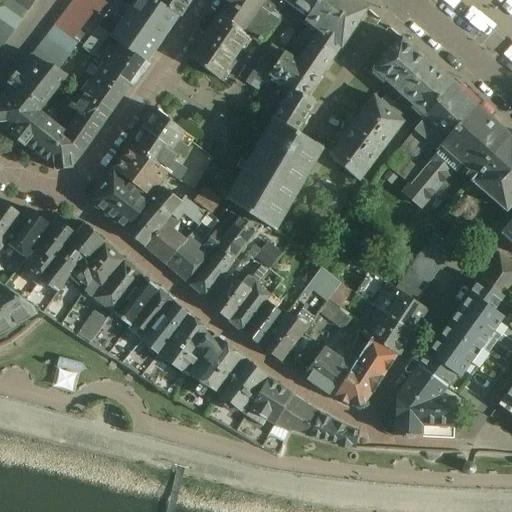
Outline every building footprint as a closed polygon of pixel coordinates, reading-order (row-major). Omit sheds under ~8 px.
[(27,12),(10,0),(6,0),(1,7),(21,21),(27,12)] [(34,3),(30,0),(10,0),(27,12),(34,3)] [(75,0),(55,27),(72,40),(79,32),(89,19),(94,12),(102,2),(103,0),(75,0)] [(119,26),(111,38),(122,46),(146,63),(178,16),(160,4),(154,0),(137,0),(125,18),(119,26)] [(163,0),(160,4),(178,16),(180,18),(191,0),(163,0)] [(229,0),(220,15),(249,38),(259,46),(264,40),(265,41),(282,17),(273,11),(276,8),(268,0),(229,0)] [(319,0),(282,0),(307,18),(319,0)] [(368,9),(356,0),(319,0),(307,18),(304,23),(318,32),(340,46),(342,47),(368,9)] [(125,18),(102,2),(94,12),(104,19),(106,17),(119,26),(125,18)] [(21,21),(1,7),(0,9),(0,20),(14,31),(21,21)] [(249,38),(220,15),(190,59),(220,81),(249,38)] [(99,28),(89,19),(79,32),(88,40),(89,41),(99,28)] [(14,31),(0,20),(0,34),(8,40),(14,31)] [(76,43),(72,40),(55,27),(31,55),(51,69),(53,66),(58,70),(66,62),(78,45),(76,44),(76,43)] [(99,28),(89,41),(88,40),(81,48),(92,57),(109,35),(104,31),(103,31),(99,28)] [(318,32),(299,63),(283,53),(269,76),(292,90),(292,89),(307,98),(340,46),(318,32)] [(453,84),(402,38),(374,71),(426,117),(453,84)] [(146,63),(122,46),(106,68),(131,85),(146,63)] [(271,46),(247,84),(259,92),(269,76),(283,53),(271,46)] [(51,69),(31,55),(16,74),(7,84),(10,86),(0,99),(0,127),(25,148),(26,147),(25,146),(47,119),(39,112),(67,77),(58,70),(53,66),(51,69)] [(106,68),(103,66),(89,85),(88,84),(82,92),(85,95),(111,113),(131,85),(106,68)] [(426,117),(415,130),(430,143),(439,151),(477,107),(453,84),(426,117)] [(307,98),(292,89),(292,90),(273,119),(276,120),(297,134),(298,133),(316,104),(307,98)] [(85,95),(77,107),(73,104),(70,108),(79,115),(64,132),(61,136),(83,154),(111,113),(85,95)] [(374,97),(329,157),(358,182),(403,123),(374,97)] [(511,137),(477,107),(439,151),(456,166),(472,180),(511,137)] [(184,134),(155,110),(143,129),(178,156),(181,158),(184,153),(187,150),(178,143),(184,134)] [(83,154),(61,136),(64,132),(47,119),(25,146),(26,147),(54,169),(54,171),(73,169),(72,167),(83,154)] [(297,134),(276,120),(225,200),(274,230),(325,150),(298,133),(297,134)] [(178,156),(143,129),(131,147),(167,175),(168,175),(179,182),(186,170),(173,162),(178,156)] [(415,130),(404,144),(419,155),(430,143),(415,130)] [(511,138),(511,137),(472,180),(471,181),(506,212),(511,205),(511,138)] [(419,155),(404,144),(386,167),(410,186),(421,173),(411,164),(419,155)] [(167,175),(131,147),(113,170),(149,199),(167,175)] [(421,173),(410,186),(403,194),(420,208),(456,166),(439,151),(434,157),(421,173)] [(203,174),(195,169),(185,186),(193,191),(203,174)] [(149,199),(113,170),(92,199),(93,206),(125,233),(139,216),(130,208),(136,200),(146,207),(152,201),(149,199)] [(132,225),(125,233),(144,248),(164,224),(171,216),(172,217),(177,221),(183,214),(192,203),(185,197),(181,203),(162,189),(152,201),(146,207),(139,216),(132,225)] [(218,203),(203,192),(195,203),(210,214),(218,203)] [(24,218),(0,200),(0,250),(6,242),(24,218)] [(207,214),(192,203),(183,214),(197,226),(207,214)] [(51,228),(29,211),(24,218),(6,242),(26,259),(35,248),(35,249),(51,228)] [(218,223),(207,214),(200,224),(211,232),(218,223)] [(229,214),(212,236),(220,243),(232,229),(231,229),(238,221),(229,214)] [(258,226),(245,216),(242,221),(254,231),(258,226)] [(185,242),(172,231),(179,223),(177,221),(172,217),(165,225),(164,224),(144,248),(166,266),(185,242)] [(238,221),(231,229),(232,229),(220,243),(217,248),(219,250),(233,262),(255,232),(254,231),(242,221),(239,219),(238,221)] [(51,228),(35,249),(43,255),(30,272),(42,281),(71,241),(70,241),(75,235),(57,221),(51,228)] [(511,222),(501,235),(511,245),(511,222)] [(75,235),(70,241),(71,241),(42,281),(41,282),(57,294),(69,277),(83,257),(89,262),(104,243),(83,224),(75,235)] [(434,235),(396,291),(416,304),(436,274),(454,248),(434,235)] [(199,247),(176,275),(188,285),(217,248),(220,243),(212,236),(202,249),(199,247)] [(185,242),(166,266),(176,275),(199,247),(189,238),(185,242)] [(104,243),(89,262),(83,257),(69,277),(85,291),(92,281),(102,289),(124,261),(104,243)] [(219,250),(189,285),(206,299),(233,262),(219,250)] [(279,258),(270,250),(259,265),(268,271),(269,270),(279,258)] [(511,285),(511,263),(498,253),(479,281),(502,298),(511,285)] [(124,261),(102,289),(92,281),(85,291),(80,298),(84,301),(88,295),(113,315),(142,277),(124,261)] [(316,265),(305,280),(310,284),(321,269),(316,265)] [(329,276),(321,269),(310,284),(303,293),(308,297),(313,291),(327,303),(327,302),(340,284),(329,276)] [(282,281),(269,270),(268,271),(262,279),(276,289),(282,281)] [(369,274),(354,296),(372,308),(387,285),(369,274)] [(142,277),(113,315),(130,327),(133,324),(159,290),(142,277)] [(242,285),(231,277),(210,308),(217,313),(228,322),(256,287),(258,284),(248,277),(242,285)] [(502,298),(479,281),(459,309),(488,330),(508,302),(502,298)] [(33,307),(0,284),(0,334),(36,313),(33,306),(33,307)] [(340,284),(327,302),(339,309),(350,293),(340,284)] [(396,291),(387,285),(372,308),(376,311),(412,334),(428,311),(416,304),(396,291)] [(256,287),(228,322),(242,334),(267,301),(270,296),(256,287)] [(159,290),(133,324),(147,335),(174,303),(159,290)] [(267,301),(242,334),(260,349),(261,348),(284,317),(267,301)] [(339,309),(327,302),(327,303),(319,314),(328,320),(339,328),(348,315),(339,309)] [(147,335),(141,342),(159,357),(189,317),(174,303),(147,335)] [(488,330),(459,309),(437,340),(466,361),(472,352),(477,355),(486,342),(482,339),(488,330)] [(412,334),(376,311),(371,319),(376,323),(367,337),(378,343),(398,356),(412,334)] [(284,446),(290,434),(287,433),(282,446),(278,454),(263,447),(261,447),(241,435),(197,410),(154,385),(143,378),(124,364),(112,356),(104,352),(90,343),(79,336),(47,314),(45,314),(43,312),(42,313),(44,315),(44,317),(66,333),(102,357),(101,358),(106,361),(107,359),(121,367),(120,368),(127,372),(128,371),(136,377),(136,378),(142,381),(142,380),(210,421),(244,441),(258,449),(277,459),(280,459),(282,457),(285,451),(285,449),(284,446)] [(0,349),(5,348),(22,336),(41,320),(44,317),(44,315),(42,313),(34,319),(19,333),(8,340),(0,344),(0,349)] [(95,313),(79,336),(90,343),(107,321),(95,313)] [(284,317),(261,348),(281,364),(307,329),(286,313),(284,317)] [(360,323),(348,315),(339,328),(355,339),(357,332),(360,323)] [(189,317),(159,357),(159,358),(183,373),(173,387),(179,391),(190,377),(205,357),(195,351),(209,332),(189,317)] [(244,360),(209,332),(195,351),(205,357),(190,377),(200,384),(195,392),(196,395),(200,397),(203,396),(208,389),(218,395),(244,360)] [(378,343),(371,355),(364,351),(369,338),(357,332),(355,339),(348,357),(355,361),(384,377),(398,356),(378,343)] [(466,361),(437,340),(417,367),(417,368),(446,388),(466,361)] [(132,351),(122,343),(112,356),(124,364),(136,350),(135,349),(136,349),(135,348),(132,351)] [(324,348),(302,378),(332,399),(351,368),(345,363),(324,348)] [(58,357),(52,386),(71,390),(78,362),(58,357)] [(355,361),(348,357),(345,363),(351,368),(355,361)] [(269,379),(244,360),(218,395),(246,418),(269,379)] [(384,377),(355,361),(351,368),(332,399),(353,409),(364,406),(384,377)] [(162,373),(152,365),(143,378),(154,385),(162,373)] [(446,388),(417,368),(396,396),(394,437),(453,438),(455,399),(439,398),(446,388)] [(292,396),(269,379),(246,418),(262,428),(266,421),(274,426),(292,396)] [(320,414),(292,396),(274,426),(287,433),(288,430),(310,437),(320,414)] [(350,431),(320,414),(310,437),(327,442),(355,448),(358,433),(350,431)] [(287,433),(274,426),(267,438),(282,446),(287,433)] [(288,430),(287,433),(290,434),(290,433),(326,443),(340,447),(355,450),(355,448),(327,442),(310,437),(288,430)] [(358,448),(355,448),(355,450),(423,455),(424,459),(428,462),(431,464),(436,464),(440,462),(442,459),(443,456),(490,457),(511,459),(511,454),(506,454),(486,453),(469,452),(442,451),(419,451),(390,448),(372,448),(358,448)] [(470,463),(466,464),(463,466),(462,470),(463,474),(465,476),(470,476),(472,474),(474,473),(475,471),(475,470),(474,468),(473,466),(472,465),(470,463)]
